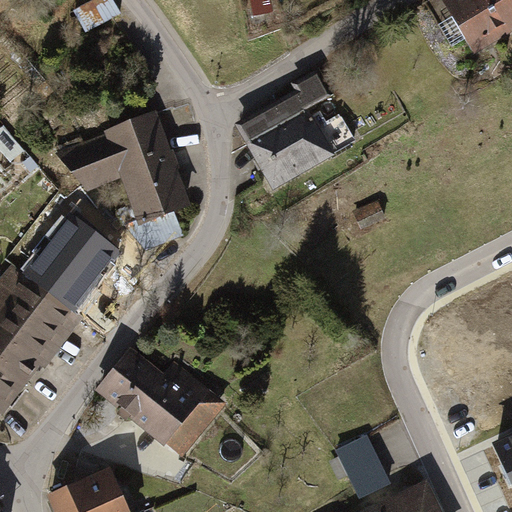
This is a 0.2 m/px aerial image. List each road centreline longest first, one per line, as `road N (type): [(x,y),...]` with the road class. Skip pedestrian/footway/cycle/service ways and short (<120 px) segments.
road 1 (residential): [(199,113),(213,166),(185,257),(10,471)]
road 2 (residential): [(511,245),(424,289),(409,310),(398,356),(461,511)]
road 3 (residential): [(199,113),(391,0)]
road 4 (residential): [(129,0),(199,113)]
